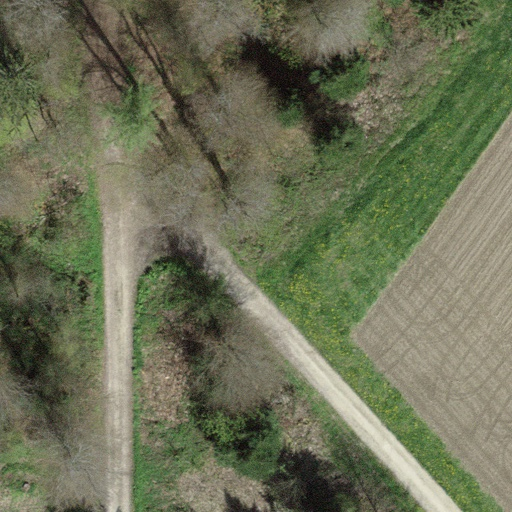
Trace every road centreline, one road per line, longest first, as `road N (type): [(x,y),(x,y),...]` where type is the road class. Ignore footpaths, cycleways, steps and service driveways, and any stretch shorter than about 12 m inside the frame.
road 1 (track): [(78,74),(475,511)]
road 2 (track): [(78,74),(100,511)]
